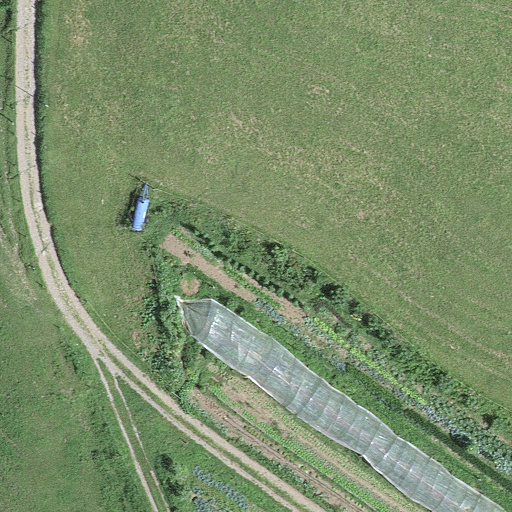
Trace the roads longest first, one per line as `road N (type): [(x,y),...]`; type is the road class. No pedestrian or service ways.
road 1 (track): [(166,511),(98,348),(75,322),(33,203),(24,83),(28,0)]
road 2 (track): [(98,348),(299,511)]
